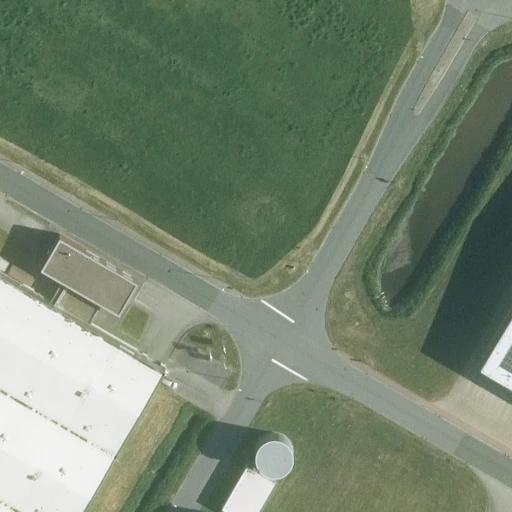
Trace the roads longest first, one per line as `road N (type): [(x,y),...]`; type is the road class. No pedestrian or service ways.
road 1 (residential): [(0,174),(282,338)]
road 2 (residential): [(282,338),(511,470)]
road 3 (residential): [(379,177),(494,7)]
road 4 (residential): [(182,511),(282,338)]
road 5 (residential): [(465,0),(414,91),(379,177)]
road 6 (residential): [(282,338),(379,177)]
